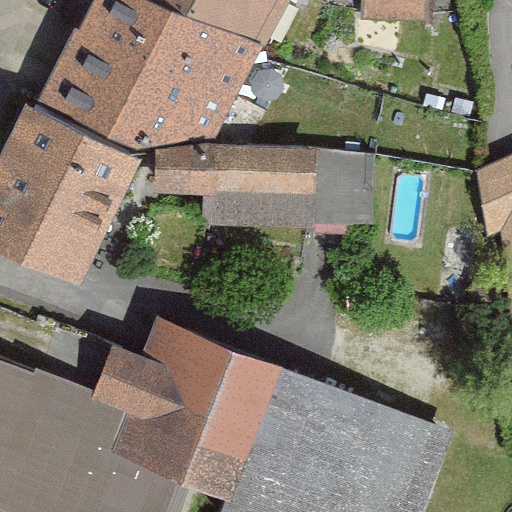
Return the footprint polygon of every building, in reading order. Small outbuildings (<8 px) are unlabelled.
[(265,35),(181,0),(87,0),(34,93),(140,144),(155,139),(207,135),(265,35)] [(281,0),(181,0),(265,35),(281,0)] [(367,0),(367,9),(431,12),(431,0),(367,0)] [(140,144),(34,93),(0,164),(0,237),(81,267),(140,144)] [(317,137),(207,135),(155,139),(155,181),(204,182),(203,218),(316,221),(317,137)] [(511,146),(480,151),(491,225),(505,223),(511,270),(511,146)] [(95,381),(0,346),(0,495),(40,511),(161,511),(179,466),(228,482),(218,508),(227,511),(417,511),(449,432),(155,312),(145,340),(113,330),(95,381)]
